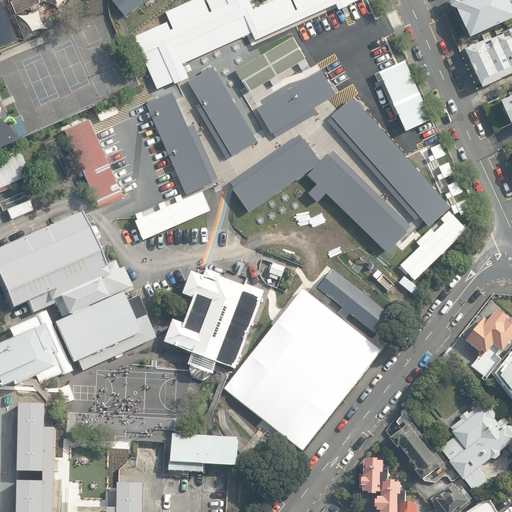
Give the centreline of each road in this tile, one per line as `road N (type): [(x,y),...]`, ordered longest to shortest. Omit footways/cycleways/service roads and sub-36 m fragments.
road 1 (residential): [(290,511),(511,237)]
road 2 (residential): [(511,232),(408,0)]
